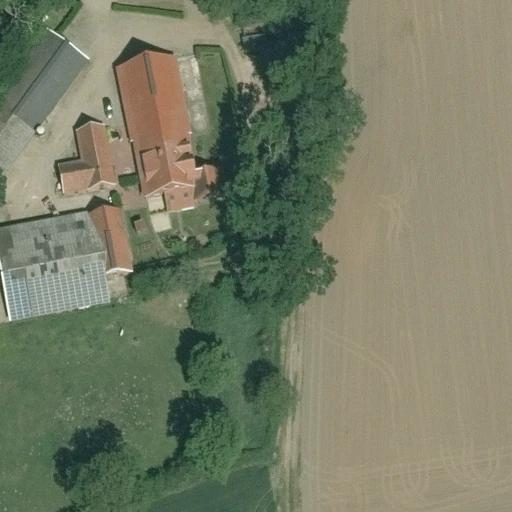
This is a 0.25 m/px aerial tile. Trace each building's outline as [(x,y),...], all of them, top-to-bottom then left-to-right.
[(0,99),(0,181),(85,68),(46,39),(0,99)] [(173,198),(175,212),(218,205),(212,172),(188,176),(168,68),(112,78),(135,205),(173,198)] [(57,200),(112,190),(102,133),(70,139),(75,168),(52,172),(57,200)] [(312,196),(307,248),(366,254),(371,202),(312,196)] [(0,234),(0,321),(1,325),(107,307),(102,282),(127,278),(117,216),(0,234)]
